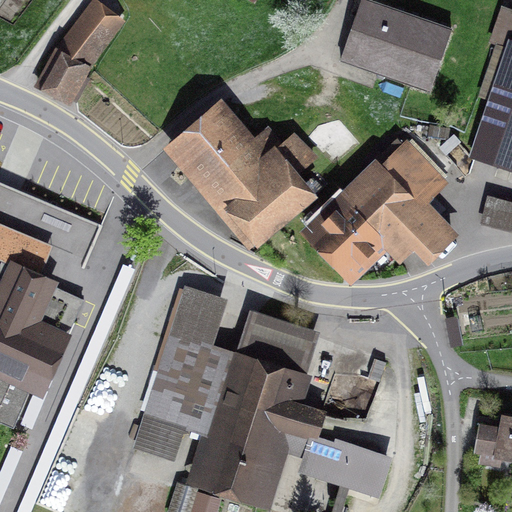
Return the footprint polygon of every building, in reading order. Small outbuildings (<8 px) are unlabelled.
[(65,57),(90,70),(124,28),(96,7),(59,53),(65,57)] [(453,35),(368,7),(348,67),(434,94),(453,35)] [(511,46),(471,161),(511,175),(511,46)] [(90,70),(65,57),(44,97),(69,110),(90,70)] [(259,149),(229,112),(173,156),(252,253),(319,200),(270,140),(259,149)] [(452,188),(412,148),(387,173),(379,165),(304,239),(353,288),(391,251),(422,282),(462,243),(429,211),(452,188)] [(0,227),(55,250),(75,196),(20,172),(23,159),(0,149),(0,227)] [(511,206),(489,201),(481,229),(511,235),(511,206)] [(61,288),(14,268),(0,300),(0,375),(50,397),(76,338),(45,324),(61,288)] [(229,305),(188,292),(136,450),(177,463),(229,305)] [(328,336),(250,312),(195,484),(267,507),(290,433),(319,443),(328,416),(305,409),(328,336)] [(0,455),(10,431),(0,426),(0,455)] [(494,466),(511,470),(511,432),(502,430),(494,466)] [(302,475),(379,501),(392,462),(338,444),(337,450),(313,442),(302,475)] [(192,511),(198,493),(179,487),(171,511),(192,511)] [(216,511),(219,504),(202,499),(197,511),(216,511)]
